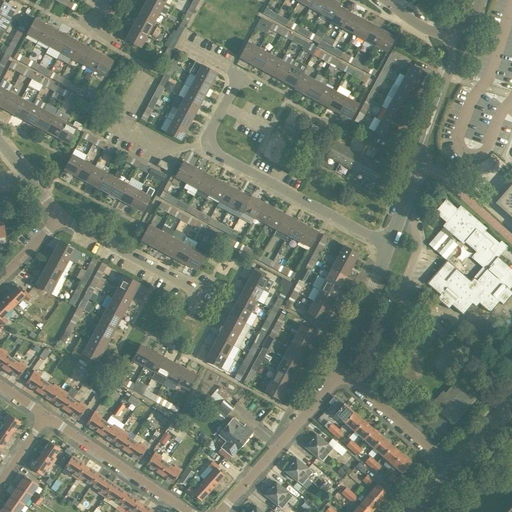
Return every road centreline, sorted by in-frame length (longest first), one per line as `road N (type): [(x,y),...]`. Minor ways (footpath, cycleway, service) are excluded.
road 1 (residential): [(387,244),(210,150),(207,136),(238,75)]
road 2 (residential): [(219,511),(340,373)]
road 3 (residential): [(188,511),(44,415)]
road 4 (residential): [(198,292),(60,216)]
road 5 (residential): [(455,470),(340,373)]
road 6 (residential): [(340,373),(387,244)]
